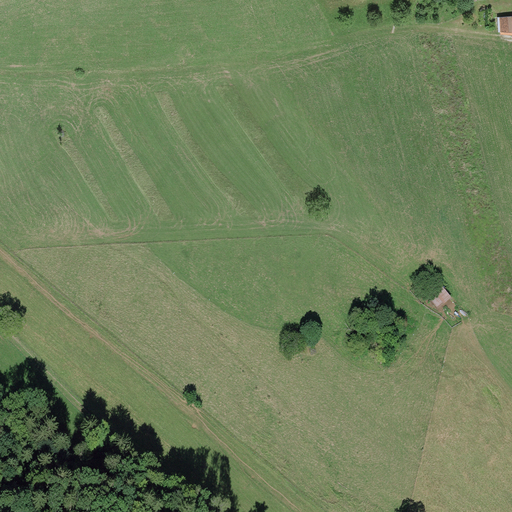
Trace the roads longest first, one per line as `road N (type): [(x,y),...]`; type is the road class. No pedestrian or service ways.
road 1 (track): [(0,66),(204,63),(395,28),(511,41)]
road 2 (track): [(0,253),(313,511)]
road 3 (track): [(219,511),(126,454),(0,327)]
